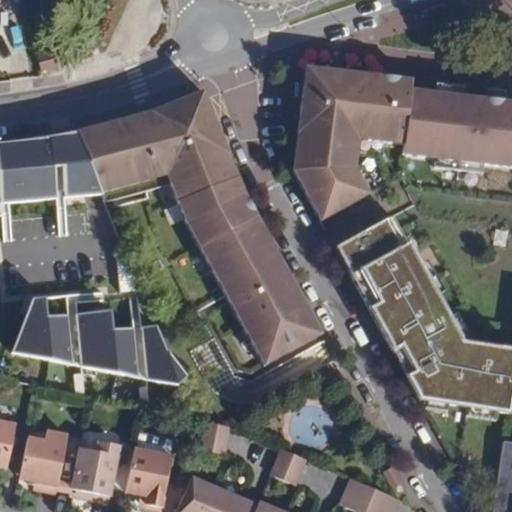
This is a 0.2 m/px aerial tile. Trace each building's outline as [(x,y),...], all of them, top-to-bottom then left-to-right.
[(57,66),(53,50),(35,55),(40,71),(57,66)] [(511,167),(511,103),(503,102),(505,92),(485,90),(483,100),(464,97),(465,87),(434,83),(432,93),(409,90),(411,80),(343,72),(308,67),(296,171),(323,222),(372,195),(379,192),(365,166),(358,170),(354,163),(356,147),(367,135),(404,140),(402,150),(434,156),(432,164),(481,172),(482,163),(511,167)] [(149,113),(76,135),(101,195),(168,177),(187,224),(264,368),(321,337),(245,198),(202,93),(202,92),(198,94),(152,112),(149,113)] [(7,145),(0,145),(0,206),(101,195),(76,135),(7,145)] [(507,414),(511,382),(511,349),(461,342),(460,340),(466,336),(453,314),(447,318),(435,296),(441,292),(423,261),(416,264),(405,244),(404,245),(388,217),(335,248),(419,398),(425,400),(424,406),(447,410),(448,404),(466,407),(465,413),(494,419),(496,413),(507,414)] [(110,294),(36,300),(13,353),(150,384),(196,390),(165,353),(155,328),(128,332),(126,314),(112,314),(110,294)] [(10,428),(0,425),(0,470),(1,471),(10,428)] [(229,430),(203,425),(198,452),(223,457),(229,430)] [(63,439),(41,434),(39,444),(23,441),(14,485),(29,489),(36,490),(35,493),(51,497),(63,439)] [(511,511),(511,441),(504,440),(492,511),(511,511)] [(115,450),(93,445),(91,455),(75,452),(66,496),(82,500),(88,501),(87,504),(103,508),(115,450)] [(304,462),(280,452),(269,477),(293,487),(304,462)] [(159,511),(170,461),(133,453),(124,496),(145,501),(143,511),(159,511)] [(236,511),(241,501),(189,478),(174,511),(236,511)] [(393,511),(398,502),(350,481),(339,507),(351,511),(393,511)] [(35,493),(36,490),(29,489),(28,495),(50,500),(51,497),(35,493)] [(88,501),(82,500),(80,506),(102,511),(103,508),(87,504),(88,501)] [(136,511),(141,511),(143,511),(145,501),(139,500),(136,511)] [(254,511),(256,507),(241,501),(236,511),(254,511)]
